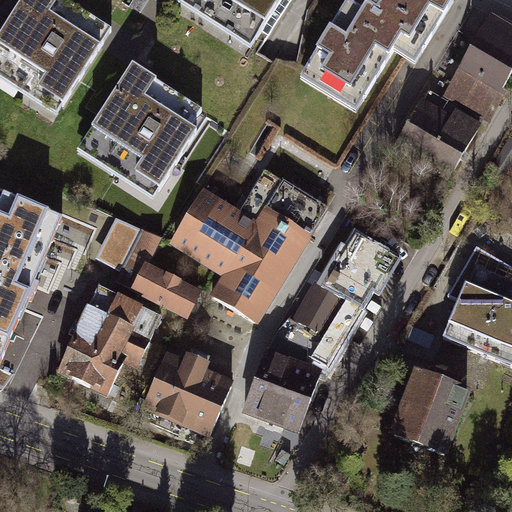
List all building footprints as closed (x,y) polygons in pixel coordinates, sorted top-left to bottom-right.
[(0,78),(58,115),(112,28),(65,0),(23,0),(0,38),(0,78)] [(174,0),(169,9),(246,55),(279,0),(174,0)] [(455,0),(370,0),(364,11),(349,1),(299,79),(357,114),(395,51),(417,64),(455,0)] [(491,124),(511,83),(511,23),(495,13),(444,98),(491,124)] [(154,201),(210,117),(133,67),(78,154),(154,201)] [(449,104),(429,92),(399,145),(454,176),(484,127),(448,105),(449,104)] [(329,208),(266,171),(240,212),(204,190),(167,249),(222,279),(212,298),(258,327),(329,208)] [(0,367),(64,222),(6,197),(0,211),(0,367)] [(142,231),(143,229),(115,217),(106,237),(133,248),(142,231)] [(133,248),(116,282),(133,290),(132,293),(189,322),(203,292),(151,266),(162,239),(142,231),(133,248)] [(323,286),(315,283),(294,321),(345,351),(376,293),(381,296),(403,261),(356,233),(323,286)] [(445,341),(511,368),(511,268),(478,248),(450,297),(460,302),(445,341)] [(164,318),(99,287),(58,376),(109,401),(124,366),(139,373),(164,318)] [(243,416),(301,437),(324,373),(331,375),(345,351),(294,321),(290,318),(280,331),(273,343),(270,352),(268,351),(243,416)] [(212,440),(236,384),(208,372),(211,365),(187,355),(185,362),(168,354),(143,410),(212,440)] [(416,372),(390,439),(449,460),(474,393),(416,372)]
